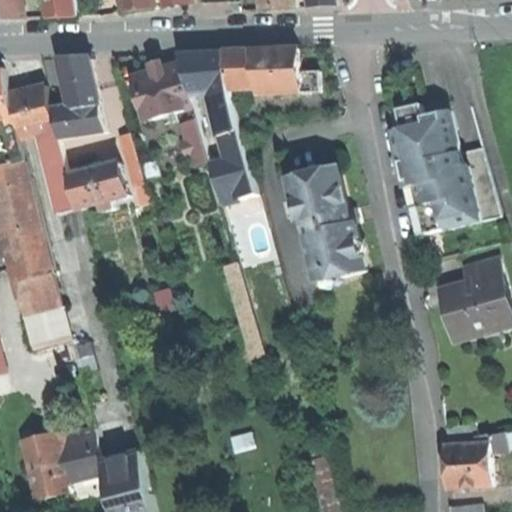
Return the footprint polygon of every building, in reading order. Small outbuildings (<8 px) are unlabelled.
[(28,18),(25,0),(4,0),(9,19),(28,18)] [(52,0),(55,16),(67,16),(83,15),(81,0),(52,0)] [(162,6),(160,0),(127,0),(129,11),(146,8),(162,6)] [(262,94),(305,93),(304,72),(303,49),(282,50),(255,52),(261,88),(262,94)] [(234,89),(261,88),(255,52),(228,53),(234,89)] [(214,94),(234,89),(228,53),(206,54),(184,55),(187,64),(196,98),(214,94)] [(66,59),(77,110),(107,106),(95,58),(78,59),(66,59)] [(199,108),(196,98),(187,64),(160,72),(139,77),(151,121),(199,108)] [(0,131),(23,126),(15,95),(9,68),(0,70),(0,131)] [(324,72),(304,72),(305,93),(324,92),(324,72)] [(63,214),(82,210),(74,176),(69,158),(66,143),(65,140),(58,113),(52,86),(33,91),(43,135),(63,214)] [(245,131),(234,89),(214,94),(224,136),(229,135),(245,131)] [(26,139),(43,135),(33,91),(15,95),(23,126),(26,139)] [(422,238),(503,218),(485,149),(465,154),(455,114),(449,115),(446,102),(423,108),(402,113),(407,133),(397,136),(422,238)] [(77,110),(58,113),(65,140),(112,132),(107,106),(77,110)] [(198,166),(215,161),(213,156),(204,121),(187,125),(192,144),(185,145),(188,157),(195,156),(198,166)] [(0,147),(27,141),(26,139),(23,126),(0,131),(0,147)] [(249,147),(245,131),(229,135),(233,151),(249,147)] [(137,134),(123,138),(125,147),(128,147),(138,188),(140,187),(150,185),(137,134)] [(95,138),(66,143),(69,158),(98,153),(95,138)] [(32,163),(27,141),(0,147),(0,151),(5,170),(32,163)] [(226,205),(262,196),(249,147),(233,151),(213,156),(215,161),(226,205)] [(150,165),(153,179),(164,176),(160,162),(150,165)] [(67,307),(32,163),(5,170),(0,171),(0,179),(14,235),(8,236),(28,316),(67,307)] [(97,170),(74,176),(82,210),(104,204),(117,201),(134,197),(126,163),(114,166),(106,168),(97,170)] [(341,167),(292,179),(302,222),(308,221),(321,280),(344,275),(345,278),(370,272),(363,239),(356,209),(351,210),(341,167)] [(155,204),(150,185),(140,187),(145,207),(155,204)] [(119,210),(117,201),(104,204),(106,213),(119,210)] [(470,269),(474,285),(505,277),(501,260),(470,269)] [(253,346),(268,342),(245,264),(230,269),(253,346)] [(453,315),(459,339),(511,324),(511,300),(505,277),(474,285),(447,293),(453,315)] [(454,443),(477,438),(484,436),(481,421),(451,429),(454,443)] [(60,439),(62,447),(100,437),(98,429),(60,439)] [(72,486),(71,481),(68,472),(62,447),(60,439),(60,435),(44,439),(31,442),(43,493),(72,486)] [(496,437),(496,442),(497,455),(511,453),(511,444),(511,436),(496,437)] [(62,447),(68,472),(106,462),(100,437),(62,447)] [(454,488),(499,485),(499,483),(498,478),(497,455),(496,442),(477,444),(452,445),(453,466),(454,488)] [(126,457),(106,462),(109,472),(118,511),(160,511),(146,452),(126,457)] [(71,481),(109,472),(106,462),(68,472),(71,481)] [(352,511),(345,483),(324,489),(330,511),(352,511)]
